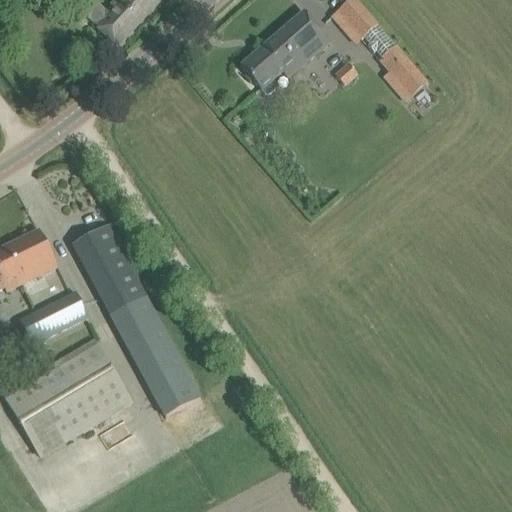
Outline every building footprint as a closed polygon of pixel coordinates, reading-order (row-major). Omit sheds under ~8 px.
[(83,17),(101,34),(116,48),(160,0),(123,0),(119,4),(114,0),(113,0),(104,10),(96,3),(83,17)] [(347,36),(352,31),(399,87),(415,74),(353,2),(333,19),(332,20),(347,36)] [(286,80),(329,44),(304,14),(240,69),(260,92),(261,92),(265,95),(268,96),(274,90),(275,87),(272,83),(281,74),(286,80)] [(348,67),(335,78),(343,87),(356,76),(348,67)] [(72,247),(112,321),(147,302),(107,228),(72,247)] [(56,270),(39,234),(0,252),(0,294),(4,292),(5,294),(56,270)] [(21,323),(32,347),(87,319),(76,296),(21,323)] [(2,396),(40,460),(132,406),(95,342),(2,396)]
